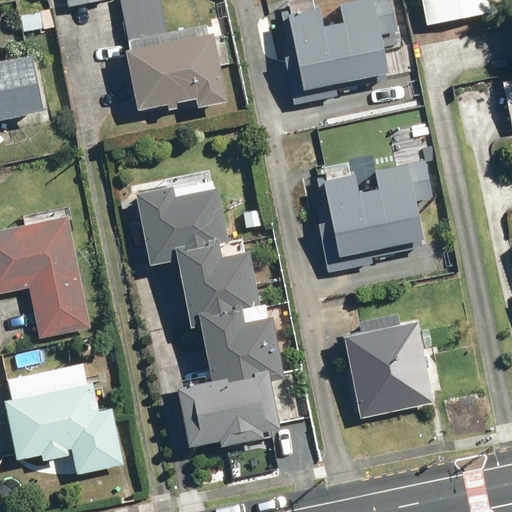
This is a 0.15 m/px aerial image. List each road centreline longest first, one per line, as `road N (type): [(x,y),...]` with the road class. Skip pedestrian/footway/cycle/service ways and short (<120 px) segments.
road 1 (unknown): [(172,511),(94,141),(95,78),(122,35)]
road 2 (unknown): [(511,438),(446,94),(446,78),(499,33),(511,8)]
road 3 (residential): [(372,511),(511,484)]
